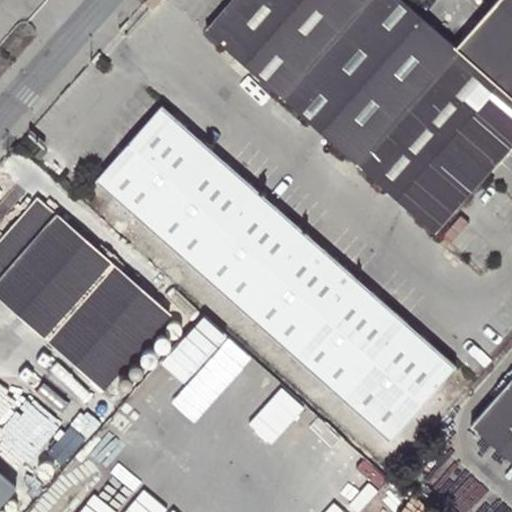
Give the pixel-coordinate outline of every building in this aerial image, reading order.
[(151,11),(160,0),(145,0),(143,4),(151,11)] [(228,0),(206,24),(436,231),(490,172),(511,146),(511,97),(455,45),(404,0),(228,0)] [(511,0),(494,0),(455,45),(511,97),(511,0)] [(390,441),(457,366),(162,104),(96,180),(390,441)] [(0,297),(102,387),(170,312),(37,196),(0,237),(0,297)] [(511,458),(511,374),(470,422),(511,458)] [(0,506),(16,489),(0,474),(0,506)]
